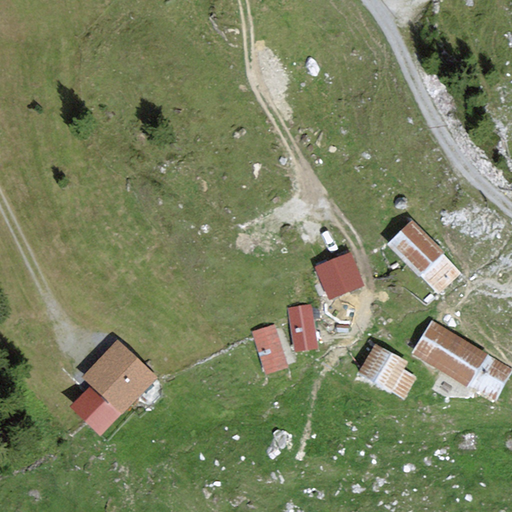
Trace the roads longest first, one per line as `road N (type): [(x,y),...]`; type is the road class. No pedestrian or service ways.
road 1 (track): [(243,0),(249,61),(264,101),(344,223),(367,283)]
road 2 (track): [(511,210),(444,141),(368,0)]
road 3 (track): [(0,199),(77,352)]
